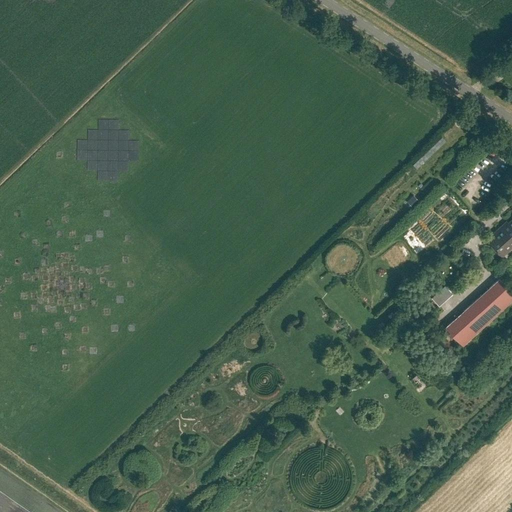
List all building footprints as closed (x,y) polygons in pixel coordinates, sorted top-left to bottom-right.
[(77,140),(77,160),(87,160),(87,171),(97,171),(97,181),(118,181),(118,171),(128,171),(128,161),(139,161),(139,140),(129,140),(129,130),(118,130),(119,120),(98,119),(98,130),(88,129),(87,140),(77,140)] [(407,201),(412,207),(419,201),(414,195),(407,201)] [(502,225),(487,239),(503,256),(511,247),(511,219),(504,227),(502,225)] [(446,327),(463,345),(511,299),(511,292),(499,279),(446,327)] [(445,284),(432,296),(440,305),(453,292),(445,284)]
